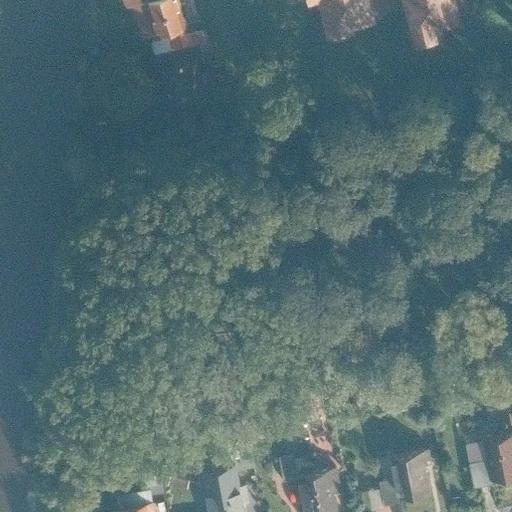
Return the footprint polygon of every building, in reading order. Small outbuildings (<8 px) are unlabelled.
[(183,14),(179,0),(124,0),(125,0),(139,0),(146,25),(183,14)] [(323,0),(330,28),(351,23),(350,18),(374,12),(371,0),(408,0),(417,37),(436,32),(433,20),(459,14),(455,0),(323,0)] [(155,48),(158,60),(197,51),(197,54),(204,52),(200,37),(155,48)] [(197,54),(197,51),(158,60),(155,61),(167,107),(208,97),(197,54)] [(511,432),(483,438),(487,458),(491,478),(511,474),(511,432)] [(429,448),(391,456),(396,481),(399,496),(433,490),(428,464),(432,463),(429,448)] [(295,476),(291,452),(279,455),(284,478),(295,476)] [(491,478),(487,458),(470,461),(475,487),(492,483),(491,478)] [(166,478),(185,484),(191,467),(172,461),(166,478)] [(336,466),(298,473),(305,511),(319,511),(339,508),(335,492),(341,491),(336,466)] [(399,496),(396,481),(394,481),(393,477),(380,479),(384,504),(400,501),(399,496)] [(245,483),(206,491),(210,511),(244,511),(242,500),(248,499),(245,483)] [(155,511),(153,500),(115,507),(115,511),(155,511)]
